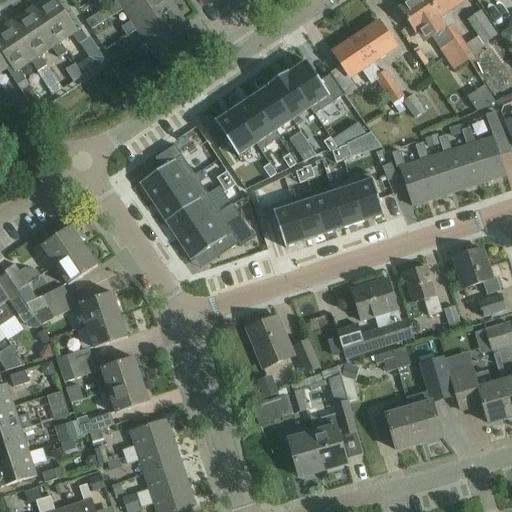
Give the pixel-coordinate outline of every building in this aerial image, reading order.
[(46,0),(43,2),(33,9),(41,20),(48,32),(57,44),(60,42),(66,38),(72,34),(79,45),(83,42),(88,39),(84,33),(80,27),(77,30),(65,12),(56,0),(46,0)] [(130,0),(118,0),(119,1),(108,8),(112,13),(130,0)] [(171,3),(169,0),(130,0),(112,13),(114,16),(125,9),(133,22),(123,28),(125,33),(171,3)] [(448,30),(427,0),(414,0),(400,10),(416,34),(416,33),(424,46),(433,40),(454,70),(468,61),(466,57),(471,53),(463,42),(459,45),(456,43),(451,46),(443,34),(448,30)] [(472,54),(484,45),(478,37),(466,45),(453,26),(456,24),(448,12),(463,3),(460,0),(427,0),(448,30),(443,34),(451,46),(456,43),(459,45),(463,42),(471,53),(466,57),(468,61),(474,57),(472,54)] [(171,3),(125,33),(128,37),(138,30),(146,42),(135,49),(138,54),(185,23),(171,3)] [(114,16),(112,13),(108,8),(98,14),(104,23),(114,16)] [(23,16),(13,22),(21,34),(29,45),(37,58),(40,56),(46,52),(52,48),(59,58),(67,53),(60,42),(57,44),(48,32),(41,20),(33,9),(23,16)] [(485,46),(498,36),(480,12),(467,21),(478,37),(484,45),(485,46)] [(3,29),(0,30),(0,48),(7,59),(11,66),(15,72),(19,69),(25,65),(31,61),(35,67),(38,72),(47,66),(43,61),(40,56),(37,58),(29,45),(21,34),(13,22),(3,29)] [(199,44),(185,23),(138,54),(141,57),(152,50),(160,63),(150,70),(155,78),(166,70),(164,67),(199,44)] [(380,23),(356,39),(372,63),(396,47),(380,23)] [(511,28),(502,35),(510,47),(511,45),(511,28)] [(356,39),(333,55),(349,79),(362,70),(372,85),(377,81),(376,78),(381,75),(372,63),(356,39)] [(417,45),(411,48),(415,54),(420,50),(417,45)] [(0,72),(6,68),(12,77),(17,86),(26,80),(19,69),(15,72),(11,66),(7,59),(0,48),(0,72)] [(117,68),(126,62),(117,49),(109,55),(117,68)] [(81,62),(75,66),(78,71),(82,76),(88,72),(94,68),(91,63),(88,58),(81,62)] [(289,74),(288,75),(311,109),(310,109),(314,115),(344,96),(330,75),(320,82),(307,62),(306,62),(306,63),(289,74)] [(74,65),(66,71),(70,76),(74,82),(78,79),(82,77),(82,76),(78,71),(75,66),(74,65)] [(137,78),(140,83),(142,86),(155,78),(150,70),(137,78)] [(381,75),(376,78),(377,81),(383,90),(388,87),(390,90),(395,87),(385,72),(381,75)] [(288,73),(268,86),(269,87),(270,86),(293,121),(310,109),(311,109),(288,75),(289,74),(288,73)] [(56,77),(46,83),(53,95),(63,89),(56,77)] [(37,97),(30,86),(22,91),(29,102),(37,97)] [(269,87),(252,98),(275,133),(276,132),(293,121),(270,86),(269,87)] [(388,87),(383,90),(393,105),(398,102),(403,98),(395,87),(390,90),(388,87)] [(485,87),(468,99),(477,111),(496,104),(485,87)] [(414,95),(404,102),(415,119),(425,112),(414,95)] [(252,98),(234,110),(257,145),(256,145),(260,151),(280,138),(276,132),(275,133),(252,98)] [(216,122),(215,122),(238,158),(239,157),(256,145),(257,145),(234,110),(216,122)] [(495,112),(485,116),(487,119),(493,139),(505,135),(495,112)] [(447,136),(441,138),(459,192),(481,184),(464,131),(463,131),(461,126),(449,129),(452,138),(463,135),(467,147),(452,152),(447,136)] [(470,129),(464,131),(481,184),(505,176),(499,158),(493,139),(475,145),(470,129)] [(424,144),(418,146),(435,199),(459,192),(441,138),(439,139),(438,137),(430,139),(433,151),(442,148),(444,155),(429,160),(424,144)] [(330,138),(324,143),(330,153),(337,148),(330,138)] [(297,150),(304,162),(316,156),(308,143),(297,150)] [(175,146),(155,159),(162,169),(182,156),(175,146)] [(347,146),(339,148),(340,150),(343,160),(351,157),(347,146)] [(393,156),(380,161),(393,190),(404,186),(411,207),(435,199),(418,146),(416,147),(420,163),(406,167),(401,152),(393,154),(393,156)] [(340,150),(332,152),(336,164),(343,161),(343,160),(340,150)] [(289,155),(283,159),(290,169),(296,165),(289,155)] [(162,169),(139,184),(140,185),(153,203),(195,176),(182,156),(162,169)] [(270,164),(263,169),(270,179),(277,174),(270,164)] [(311,166),(303,169),(303,170),(307,180),(315,178),(311,166)] [(303,170),(296,173),(300,184),(307,181),(307,180),(303,170)] [(195,176),(153,203),(165,222),(207,195),(200,183),(206,179),(201,172),(195,176)] [(227,172),(217,179),(221,186),(231,179),(227,172)] [(370,174),(350,180),(364,223),(383,216),(383,217),(384,217),(370,174)] [(231,179),(221,186),(226,192),(236,186),(231,179)] [(350,180),(330,187),(332,194),(333,194),(344,229),(364,223),(350,180)] [(332,194),(313,200),(325,236),(344,229),(333,194),(332,194)] [(207,195),(165,222),(178,242),(220,214),(220,213),(207,195)] [(293,199),(271,206),(286,249),(287,249),(286,248),(306,242),(294,207),(295,206),(293,199)] [(295,206),(294,207),(306,242),(325,236),(313,200),(295,206)] [(220,214),(178,242),(191,260),(190,260),(191,261),(194,259),(212,247),(219,257),(238,244),(241,248),(255,238),(232,204),(231,205),(220,213),(220,214)] [(55,268),(84,249),(70,228),(41,247),(55,268)] [(97,267),(84,249),(55,268),(68,287),(97,267)] [(494,278),(490,279),(481,250),(452,259),(462,289),(481,283),(485,297),(499,292),(494,278)] [(18,293),(28,286),(28,285),(41,276),(38,271),(25,269),(20,272),(15,265),(5,272),(7,275),(6,275),(18,293)] [(437,295),(434,296),(425,267),(402,274),(411,304),(424,300),(429,317),(442,313),(437,295)] [(18,293),(6,275),(0,279),(0,327),(15,318),(5,304),(9,301),(25,325),(26,324),(29,328),(37,329),(42,326),(41,325),(34,315),(18,293)] [(398,311),(396,312),(386,279),(350,290),(360,323),(375,318),(378,330),(361,335),(358,324),(337,330),(337,333),(325,336),(333,361),(341,359),(342,363),(346,362),(346,360),(401,343),(403,347),(416,343),(409,318),(401,321),(398,311)] [(28,286),(18,293),(34,315),(69,298),(64,287),(38,299),(28,286)] [(87,327),(121,316),(113,294),(79,305),(87,327)] [(500,295),(476,303),(481,319),(505,311),(500,295)] [(69,298),(34,315),(41,325),(75,309),(69,298)] [(444,310),(451,331),(462,327),(455,306),(444,310)] [(128,338),(121,316),(87,327),(94,349),(128,338)] [(245,330),(262,370),(291,358),(274,318),(245,330)] [(511,330),(510,323),(485,331),(488,341),(491,352),(511,345),(511,330)] [(42,345),(49,343),(43,331),(37,334),(42,345)] [(488,341),(485,331),(475,334),(478,344),(488,341)] [(54,348),(81,343),(79,332),(52,338),(54,348)] [(321,369),(309,340),(293,346),(305,375),(321,369)] [(50,344),(42,347),(39,354),(41,360),(54,356),(50,344)] [(0,352),(0,361),(6,371),(25,365),(11,346),(0,352)] [(61,372),(94,362),(89,349),(57,360),(61,372)] [(398,369),(395,358),(392,351),(374,356),(376,365),(384,363),(387,372),(398,369)] [(108,392),(141,382),(134,358),(101,369),(108,392)] [(432,404),(455,397),(444,358),(421,365),(429,393),(432,404)] [(49,376),(55,374),(51,361),(39,365),(41,372),(49,376)] [(97,372),(94,362),(61,372),(65,383),(97,372)] [(472,365),(449,372),(451,378),(453,385),(452,385),(460,412),(461,412),(462,417),(483,411),(487,424),(511,417),(506,400),(500,383),(492,386),(488,372),(475,376),(472,365)] [(353,381),(356,370),(344,366),(341,377),(353,381)] [(37,368),(26,374),(34,387),(45,381),(37,368)] [(511,376),(511,379),(500,383),(506,400),(511,417),(511,416),(511,371),(511,372),(511,376)] [(25,372),(10,376),(14,388),(29,383),(25,372)] [(324,381),(321,373),(290,385),(293,392),(324,381)] [(270,374),(264,376),(257,378),(263,396),(276,392),(270,374)] [(141,382),(108,392),(116,415),(149,404),(141,382)] [(0,412),(14,408),(6,384),(0,386),(0,412)] [(289,394),(294,415),(300,414),(302,424),(309,422),(301,391),(289,394)] [(70,415),(62,392),(47,397),(55,420),(70,415)] [(409,410),(418,444),(442,437),(432,404),(429,393),(406,400),(409,410)] [(260,407),(265,424),(281,419),(276,402),(260,407)] [(321,419),(324,430),(312,433),(324,471),(347,465),(340,441),(358,436),(348,402),(334,406),(336,415),(321,419)] [(418,444),(409,410),(400,412),(397,404),(384,408),(387,416),(374,420),(381,442),(391,439),(395,451),(418,444)] [(14,408),(0,412),(0,437),(22,431),(32,427),(28,415),(17,418),(14,408)] [(82,436),(115,426),(111,414),(89,421),(87,417),(77,420),(82,436)] [(130,432),(135,447),(123,451),(125,459),(174,442),(167,420),(130,432)] [(72,422),(56,427),(61,441),(76,436),(72,422)] [(0,463),(29,454),(22,431),(0,437),(0,463)] [(101,432),(90,435),(93,444),(104,441),(101,432)] [(324,471),(312,433),(288,440),(299,479),(324,471)] [(174,442),(125,459),(127,466),(140,462),(145,476),(182,464),(174,442)] [(110,471),(122,467),(118,455),(108,459),(103,446),(94,449),(100,466),(108,463),(110,471)] [(37,477),(29,454),(0,463),(0,485),(1,488),(37,477)] [(88,469),(98,466),(95,456),(89,458),(86,462),(88,469)] [(145,476),(149,490),(122,498),(125,506),(188,485),(182,464),(145,476)] [(54,470),(42,474),(45,483),(57,480),(54,470)] [(105,487),(101,475),(89,479),(93,491),(105,487)] [(62,484),(55,487),(58,495),(65,493),(62,484)] [(112,487),(115,496),(123,494),(120,484),(112,487)] [(70,507),(71,511),(95,511),(92,501),(93,501),(87,485),(80,488),(85,503),(70,507)] [(188,485),(125,506),(126,511),(139,511),(143,511),(142,509),(154,505),(156,511),(179,511),(196,507),(188,485)] [(29,504),(36,502),(42,500),(38,489),(25,493),(29,504)] [(71,511),(70,507),(56,511),(55,511),(51,497),(43,499),(47,511),(71,511)] [(36,502),(39,511),(47,511),(43,499),(42,500),(36,502)]
